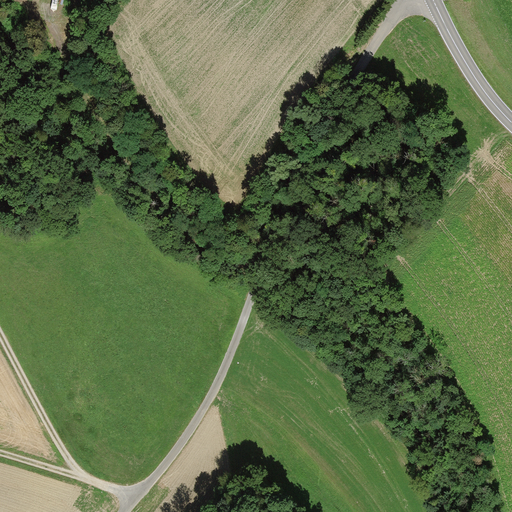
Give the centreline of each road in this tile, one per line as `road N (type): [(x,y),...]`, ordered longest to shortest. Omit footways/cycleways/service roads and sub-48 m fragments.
road 1 (track): [(409,0),(354,77),(290,200),(218,394),(134,511)]
road 2 (track): [(70,470),(0,329)]
road 3 (track): [(139,505),(70,470),(0,450)]
road 4 (secondary): [(511,123),(462,63),(431,0)]
